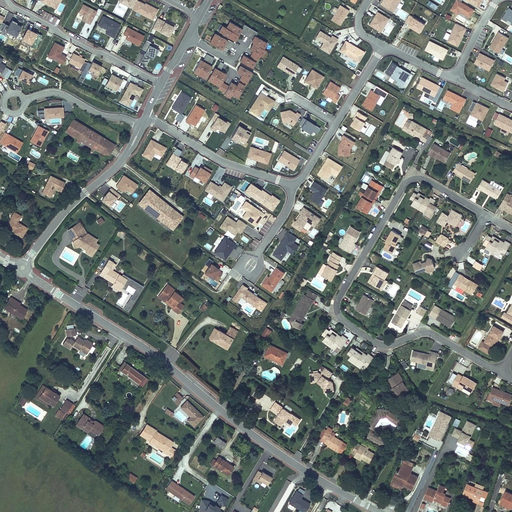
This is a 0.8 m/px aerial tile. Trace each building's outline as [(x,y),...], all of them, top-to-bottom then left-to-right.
[(137,1),(137,0),(119,0),(119,1),(133,8),(137,1)] [(394,13),(402,0),(383,0),(380,5),(394,13)] [(427,5),(436,10),(438,5),(429,0),(427,5)] [(474,10),(460,2),(461,0),(456,0),(451,10),(458,14),(460,11),(469,17),(474,10)] [(152,21),(157,11),(147,5),(146,6),(145,5),(137,1),(133,8),(132,10),(152,21)] [(90,25),(96,12),(82,5),(78,13),(84,16),(81,21),(90,25)] [(340,26),(349,11),(340,6),(331,21),(340,26)] [(511,24),(511,9),(508,7),(502,18),(506,21),(507,19),(511,22),(511,23),(511,24)] [(41,18),(50,22),(53,15),(44,11),(41,18)] [(390,19),(378,12),(370,25),(382,32),(390,19)] [(113,38),(120,25),(103,16),(98,25),(107,30),(105,34),(113,38)] [(421,33),(426,25),(410,16),(406,23),(409,25),(409,26),(421,33)] [(168,37),(173,28),(157,20),(152,29),(168,37)] [(392,20),(383,34),(387,36),(396,23),(392,20)] [(15,36),(20,27),(16,25),(17,23),(12,21),(9,27),(2,23),(1,24),(0,25),(0,33),(4,36),(6,31),(15,36)] [(236,41),(241,31),(243,33),(243,34),(254,40),(252,42),(254,43),(251,49),(254,51),(250,59),(244,55),(241,61),(253,68),(256,62),(257,63),(261,55),(263,56),(266,50),(264,49),(268,43),(256,36),(258,32),(245,24),(243,29),(231,22),(227,28),(223,26),(220,32),(236,41)] [(458,46),(466,28),(456,23),(448,41),(458,46)] [(139,46),(144,36),(127,28),(123,35),(127,37),(125,39),(139,46)] [(499,53),(509,37),(499,31),(493,41),(494,42),(490,47),(499,53)] [(34,49),(41,36),(36,34),(35,36),(26,32),(21,41),(30,46),(29,47),(34,49)] [(329,54),(338,40),(332,36),(330,39),(329,38),(329,37),(320,32),(316,39),(324,43),(320,49),(329,54)] [(234,43),(228,40),(216,34),(211,43),(223,50),(224,47),(230,50),(234,43)] [(156,55),(159,50),(149,45),(151,43),(146,40),(142,49),(146,51),(141,62),(146,65),(150,58),(152,59),(155,55),(156,55)] [(365,52),(356,47),(356,48),(353,47),(354,46),(346,41),(340,51),(359,63),(365,52)] [(443,60),(448,50),(430,41),(426,50),(434,54),(434,55),(443,60)] [(66,57),(60,54),(64,47),(55,43),(47,57),(62,65),(66,57)] [(490,70),(495,60),(480,53),(474,63),(490,70)] [(80,69),(85,60),(73,54),(68,63),(80,69)] [(206,79),(213,67),(211,65),(215,58),(207,54),(204,61),(201,60),(195,72),(206,79)] [(5,65),(0,62),(0,61),(2,58),(0,57),(0,71),(1,72),(0,74),(4,76),(8,68),(5,67),(5,65)] [(299,67),(284,57),(278,66),(293,76),(299,67)] [(97,75),(101,67),(92,62),(91,64),(88,62),(84,68),(97,75)] [(223,83),(227,75),(221,71),(225,64),(221,62),(217,69),(215,68),(209,80),(220,86),(219,89),(226,93),(225,94),(231,98),(233,94),(239,98),(245,86),(246,86),(250,79),(253,73),(241,66),(238,72),(243,75),(238,86),(232,82),(230,86),(223,83)] [(403,87),(411,72),(393,62),(387,72),(392,75),(391,76),(399,80),(397,83),(403,87)] [(33,75),(18,68),(14,74),(19,76),(18,78),(29,83),(33,75)] [(318,89),(325,77),(313,70),(306,82),(318,89)] [(504,90),(509,81),(505,80),(507,77),(498,73),(492,84),(504,90)] [(123,89),(126,81),(123,80),(122,80),(111,75),(106,86),(117,92),(119,87),(123,89)] [(441,85),(423,76),(417,87),(435,96),(434,100),(437,102),(444,87),(441,86),(441,85)] [(338,95),(342,89),(331,82),(324,94),(334,100),(334,101),(337,103),(341,97),(338,95)] [(139,96),(143,90),(130,83),(120,102),(129,106),(136,94),(139,96)] [(377,86),(374,91),(381,96),(385,98),(389,93),(377,86)] [(271,108),(275,102),(267,97),(269,93),(264,89),(251,110),(259,116),(264,107),(268,106),(271,108)] [(372,111),(381,96),(374,91),(371,89),(362,105),(372,111)] [(460,112),(467,98),(448,89),(444,98),(454,103),(451,108),(460,112)] [(181,113),(191,97),(181,91),(171,107),(181,113)] [(425,101),(426,98),(431,99),(432,95),(423,93),(421,100),(425,101)] [(484,120),(490,108),(478,102),(477,102),(474,101),(470,110),(473,111),(471,114),(484,120)] [(196,126),(205,110),(197,105),(186,122),(190,124),(191,123),(196,126)] [(63,116),(63,107),(44,108),(44,110),(37,110),(37,115),(44,115),(51,114),(52,117),(63,116)] [(294,126),(301,115),(298,113),(297,114),(291,111),(281,113),(284,124),(289,123),(294,126)] [(361,131),(366,123),(365,122),(368,118),(359,112),(356,117),(357,118),(352,126),(361,131)] [(226,122),(218,117),(220,115),(216,113),(211,119),(215,122),(211,129),(216,131),(218,128),(225,132),(231,123),(227,121),(226,122)] [(511,118),(500,113),(495,124),(502,127),(501,130),(509,134),(510,131),(511,131),(511,118)] [(321,129),(304,118),(299,125),(303,127),(302,128),(311,134),(313,132),(317,134),(321,129)] [(414,135),(415,133),(408,129),(413,120),(409,118),(403,129),(414,135)] [(408,129),(415,133),(422,137),(421,139),(427,142),(430,143),(434,137),(431,135),(433,131),(413,120),(408,129)] [(65,133),(71,136),(75,130),(78,124),(72,121),(65,133)] [(78,124),(75,130),(81,134),(84,128),(78,124)] [(40,146),(48,130),(38,125),(30,141),(40,146)] [(250,135),(246,132),(247,131),(239,126),(232,138),(239,143),(241,140),(246,142),(250,135)] [(84,128),(81,134),(75,130),(71,136),(78,140),(77,143),(80,145),(81,142),(97,151),(99,149),(105,152),(110,143),(84,128)] [(490,137),(493,130),(488,128),(485,135),(490,137)] [(23,142),(5,132),(0,140),(0,142),(17,152),(23,142)] [(352,148),(356,141),(344,134),(342,137),(343,138),(339,145),(339,154),(352,155),(352,148)] [(162,156),(166,148),(158,143),(157,144),(155,143),(156,142),(152,140),(143,155),(151,160),(155,153),(162,156)] [(435,142),(428,154),(432,155),(438,158),(445,162),(451,152),(435,142)] [(115,146),(110,143),(105,152),(103,155),(110,155),(115,146)] [(268,164),(272,154),(251,147),(248,157),(256,160),(257,159),(258,160),(258,161),(268,164)] [(392,170),(397,163),(399,158),(403,153),(393,147),(390,154),(386,151),(382,158),(386,160),(383,165),(392,170)] [(181,174),(188,163),(181,160),(182,159),(179,157),(182,151),(177,148),(173,153),(166,164),(181,174)] [(294,170),(300,161),(284,151),(278,160),(294,170)] [(337,176),(344,166),(329,157),(318,174),(328,180),(333,173),(337,176)] [(464,178),(463,180),(469,183),(475,174),(458,164),(453,172),(461,177),(464,178)] [(199,168),(195,166),(189,175),(194,178),(195,176),(205,182),(211,173),(200,166),(199,168)] [(138,184),(123,174),(115,186),(124,192),(126,189),(132,193),(138,184)] [(61,191),(64,183),(49,176),(42,194),(50,197),(53,190),(52,190),(53,188),(54,188),(61,191)] [(488,193),(491,194),(490,196),(496,199),(501,191),(482,180),(477,190),(480,192),(481,191),(488,194),(488,193)] [(223,201),(232,187),(225,183),(221,188),(211,181),(205,190),(223,201)] [(320,203),(329,189),(315,181),(311,188),(315,191),(311,198),(320,203)] [(372,181),(356,208),(366,213),(381,186),(372,181)] [(248,194),(254,186),(251,184),(245,192),(248,194)] [(280,201),(272,195),(271,197),(264,191),(263,192),(261,191),(254,186),(248,194),(273,211),(280,201)] [(367,214),(383,187),(381,186),(366,213),(367,214)] [(110,188),(101,200),(110,207),(117,198),(118,199),(121,195),(110,188)] [(137,204),(173,230),(184,216),(149,189),(137,204)] [(418,208),(424,211),(427,207),(430,201),(429,200),(430,198),(421,193),(421,195),(417,193),(414,191),(411,197),(414,199),(413,202),(419,206),(418,208)] [(511,196),(507,194),(498,209),(503,212),(504,210),(511,214),(511,196)] [(430,196),(430,198),(429,200),(430,201),(427,207),(431,209),(436,200),(430,196)] [(265,215),(246,202),(242,208),(247,212),(243,218),(256,227),(259,223),(256,221),(259,217),(262,219),(265,215)] [(322,218),(305,206),(302,210),(303,211),(302,213),(296,220),(295,220),(292,224),(301,230),(308,221),(316,226),(322,218)] [(457,224),(461,216),(451,210),(448,215),(443,212),(437,222),(444,227),(447,222),(449,221),(449,223),(453,225),(457,224)] [(15,211),(12,216),(14,218),(10,225),(16,228),(14,231),(22,236),(28,226),(18,221),(22,215),(15,211)] [(242,231),(247,225),(239,220),(237,223),(228,217),(220,227),(226,232),(228,230),(233,233),(235,229),(238,232),(239,232),(241,230),(242,231)] [(80,223),(67,230),(70,235),(79,230),(83,228),(80,223)] [(340,245),(352,252),(354,249),(351,247),(354,242),(355,242),(362,231),(351,225),(340,245)] [(419,232),(424,235),(427,229),(422,226),(419,232)] [(280,241),(287,232),(283,228),(276,237),(280,241)] [(96,245),(97,241),(86,235),(83,236),(79,230),(70,235),(74,240),(72,243),(78,248),(83,247),(86,249),(85,251),(86,254),(92,258),(98,246),(96,245)] [(400,236),(392,231),(386,240),(388,241),(386,245),(383,249),(392,254),(397,245),(395,244),(400,236)] [(293,255),(299,247),(294,243),(297,238),(289,232),(285,237),(286,238),(281,245),(282,246),(280,248),(279,247),(274,255),(282,261),(288,251),(293,255)] [(495,238),(494,240),(491,238),(487,236),(484,242),(488,243),(486,246),(494,251),(499,240),(495,238)] [(225,261),(234,248),(235,249),(238,246),(224,237),(213,253),(225,261)] [(444,246),(446,241),(438,237),(436,241),(444,246)] [(256,248),(259,240),(254,238),(251,246),(256,248)] [(504,243),(499,240),(494,251),(492,253),(498,257),(499,254),(503,256),(510,244),(505,242),(504,243)] [(341,260),(343,256),(334,251),(332,255),(341,260)] [(334,275),(338,269),(340,264),(339,264),(341,260),(332,255),(330,259),(331,259),(328,265),(324,263),(319,273),(332,281),(335,275),(334,275)] [(421,260),(412,263),(416,273),(424,269),(429,272),(433,270),(435,265),(432,259),(428,257),(426,261),(425,261),(424,263),(423,262),(421,262),(421,260)] [(113,284),(112,287),(116,290),(118,287),(122,289),(127,280),(121,277),(118,275),(119,274),(113,271),(116,265),(108,260),(102,271),(107,274),(104,278),(113,284)] [(223,274),(219,271),(220,270),(211,264),(205,273),(213,279),(214,278),(218,281),(223,274)] [(376,273),(371,282),(381,288),(386,279),(390,272),(378,265),(378,266),(376,265),(374,269),(375,270),(374,272),(376,273)] [(272,292),(285,274),(277,268),(270,278),(268,277),(262,285),(272,292)] [(479,283),(461,273),(455,283),(473,294),(479,283)] [(123,309),(129,313),(145,288),(123,274),(121,277),(127,280),(122,289),(132,295),(123,309)] [(386,279),(381,288),(383,289),(389,280),(386,279)] [(262,300),(247,290),(248,289),(243,285),(233,300),(238,303),(242,297),(257,308),(262,300)] [(173,292),(166,286),(163,290),(167,292),(166,296),(169,298),(172,293),(173,292)] [(316,299),(319,294),(310,289),(307,294),(315,299),(316,299)] [(167,292),(163,290),(157,297),(172,308),(170,310),(169,311),(176,317),(182,308),(176,303),(179,299),(172,293),(169,298),(166,296),(167,292)] [(305,323),(302,322),(315,299),(307,294),(305,293),(294,312),(299,315),(294,324),(302,328),(305,323)] [(356,308),(366,314),(375,300),(365,294),(362,298),(363,299),(360,305),(358,304),(356,308)] [(11,299),(12,298),(8,296),(1,307),(20,318),(26,308),(17,303),(11,299)] [(172,308),(157,297),(156,300),(170,310),(172,308)] [(405,299),(402,304),(411,309),(414,304),(405,299)] [(402,304),(392,321),(401,326),(407,316),(408,317),(412,310),(411,309),(402,304)] [(445,324),(446,322),(452,325),(457,316),(443,308),(435,304),(430,314),(437,318),(437,319),(445,324)] [(417,311),(424,316),(428,309),(420,305),(417,311)] [(299,315),(294,312),(292,317),(291,320),(292,323),(294,324),(299,315)] [(511,317),(505,313),(502,317),(510,322),(511,319),(511,317)] [(74,334),(73,326),(65,327),(66,335),(74,334)] [(483,341),(479,348),(489,354),(498,338),(500,339),(504,331),(495,326),(485,342),(483,341)] [(273,330),(267,327),(262,335),(268,339),(273,330)] [(215,337),(219,330),(215,328),(209,339),(227,350),(228,348),(219,342),(219,339),(215,337)] [(219,342),(228,348),(238,332),(230,328),(226,335),(219,330),(215,337),(219,339),(219,342)] [(330,331),(326,328),(322,333),(326,336),(324,338),(331,343),(338,333),(334,330),(332,332),(330,331)] [(338,351),(348,338),(344,335),(343,337),(341,336),(338,333),(331,343),(329,345),(338,351)] [(85,340),(83,338),(77,335),(72,343),(86,353),(93,342),(86,338),(86,339),(85,340)] [(270,352),(266,358),(282,366),(288,355),(269,345),(267,350),(270,352)] [(360,348),(358,350),(355,348),(352,346),(348,351),(351,353),(350,356),(356,360),(363,351),(360,348)] [(263,348),(260,355),(266,358),(270,352),(267,350),(263,348)] [(369,367),(376,357),(371,354),(370,356),(363,351),(356,360),(355,363),(363,368),(365,364),(369,367)] [(411,360),(427,363),(427,365),(435,366),(437,352),(432,351),(432,354),(429,354),(412,351),(411,360)] [(116,370),(119,371),(125,364),(122,362),(116,370)] [(125,364),(119,371),(118,372),(137,385),(143,375),(126,362),(125,364)] [(318,381),(321,383),(326,385),(327,392),(335,390),(334,381),(329,378),(333,372),(325,367),(321,373),(319,371),(314,372),(315,379),(318,381)] [(312,382),(318,381),(315,379),(314,372),(310,372),(312,382)] [(459,383),(464,386),(473,391),(478,382),(464,374),(464,375),(459,372),(458,374),(454,372),(449,380),(453,382),(453,383),(458,386),(459,383)] [(395,390),(399,396),(406,392),(400,382),(402,381),(403,381),(398,373),(390,377),(394,385),(397,389),(395,390)] [(141,388),(148,378),(143,375),(137,385),(141,388)] [(38,396),(45,386),(42,384),(34,396),(45,403),(47,401),(38,396)] [(53,405),(59,395),(45,386),(38,396),(47,401),(53,405)] [(491,386),(487,398),(493,400),(493,398),(507,404),(511,394),(491,386)] [(171,400),(179,404),(182,397),(179,395),(177,398),(173,396),(171,400)] [(352,398),(348,395),(343,402),(347,405),(352,398)] [(24,406),(28,398),(24,396),(19,403),(24,406)] [(66,413),(72,403),(66,399),(59,409),(66,413)] [(204,416),(188,399),(186,401),(187,402),(184,405),(187,407),(185,409),(191,416),(188,418),(195,425),(204,416)] [(285,419),(291,423),(292,421),(297,425),(301,418),(296,415),(297,414),(292,411),(293,409),(285,404),(284,405),(283,405),(276,400),(270,409),(277,414),(274,419),(281,424),(284,421),(285,419)] [(378,407),(367,424),(371,427),(373,427),(380,416),(385,415),(398,424),(402,417),(384,405),(378,407)] [(172,417),(174,412),(166,408),(164,413),(172,417)] [(54,417),(61,420),(65,413),(58,409),(54,417)] [(452,416),(441,411),(429,436),(440,441),(452,416)] [(89,428),(98,433),(104,424),(95,419),(94,420),(82,413),(76,424),(81,427),(82,425),(88,429),(89,428)] [(470,439),(477,425),(467,420),(462,431),(455,428),(452,435),(459,439),(458,441),(467,445),(472,447),(475,441),(470,439)] [(152,440),(150,441),(160,448),(161,446),(169,451),(171,446),(174,441),(157,431),(158,430),(147,423),(141,433),(152,440)] [(319,435),(322,437),(327,429),(324,427),(319,435)] [(329,427),(327,429),(322,437),(322,438),(326,440),(325,442),(329,444),(334,447),(333,449),(337,452),(338,450),(342,453),(346,446),(342,444),(344,441),(330,433),(333,429),(329,427)] [(87,431),(96,437),(98,433),(89,428),(88,429),(87,431)] [(423,432),(417,429),(413,438),(419,441),(423,432)] [(383,437),(371,431),(369,435),(381,441),(383,437)] [(381,441),(369,435),(367,439),(379,445),(381,441)] [(226,445),(215,438),(212,443),(222,450),(226,445)] [(357,442),(352,452),(355,454),(362,458),(370,462),(374,453),(368,450),(365,448),(366,447),(361,444),(357,442)] [(233,468),(218,457),(215,461),(213,459),(209,464),(227,477),(233,468)] [(410,471),(413,466),(404,461),(400,469),(397,467),(392,478),(403,483),(404,481),(413,485),(418,475),(410,471)] [(271,480),(261,474),(262,473),(258,471),(253,479),(257,481),(258,479),(268,485),(271,480)] [(170,491),(175,483),(171,481),(166,489),(170,491)] [(174,494),(179,486),(175,483),(170,491),(174,494)] [(434,501),(434,499),(436,496),(443,499),(442,502),(441,503),(448,506),(451,497),(445,495),(446,492),(444,491),(446,486),(441,484),(438,490),(428,486),(425,494),(429,496),(428,498),(434,501)] [(478,503),(483,505),(488,491),(471,484),(467,495),(476,498),(479,499),(478,503)] [(195,496),(179,486),(174,494),(189,504),(195,496)] [(303,511),(305,511),(311,504),(301,498),(303,495),(297,491),(290,504),(303,511)] [(511,506),(511,508),(511,507),(511,493),(505,491),(501,501),(511,506)] [(222,511),(218,510),(222,504),(224,505),(228,499),(221,495),(218,501),(219,502),(217,506),(215,505),(214,506),(210,503),(210,502),(209,501),(202,500),(200,509),(205,510),(208,511),(210,511),(211,511),(222,511)] [(511,506),(501,501),(500,504),(510,509),(511,508),(511,506)]
